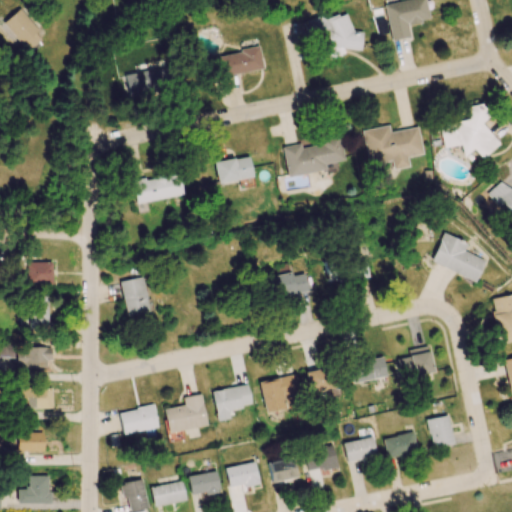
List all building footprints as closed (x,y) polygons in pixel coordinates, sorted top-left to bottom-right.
[(390,40),(408,37),(406,24),(428,20),(423,0),(404,0),(383,4),(390,40)] [(26,51),(42,37),(17,9),(1,23),(26,51)] [(360,50),(362,32),(352,31),(346,16),(335,15),(323,19),(322,15),(301,23),(309,42),(322,44),(324,49),(334,50),(339,48),(360,50)] [(217,55),(221,76),(262,69),(258,48),(217,55)] [(124,73),(127,97),(166,93),(162,60),(155,61),(156,69),(124,73)] [(442,148),(459,145),(461,157),(471,148),(480,159),(498,143),(480,123),(487,116),(481,109),(480,104),(464,107),(467,119),(438,125),(442,148)] [(361,130),(367,165),(390,160),(392,169),(408,166),(406,157),(421,154),(416,127),(389,132),(388,125),(361,130)] [(343,161),(339,138),(299,145),(299,143),(280,147),(286,177),(324,170),(323,164),(343,161)] [(251,177),(247,156),(211,163),(216,184),(251,177)] [(182,194),(177,171),(130,181),(134,204),(182,194)] [(511,187),(508,190),(501,181),(485,193),(497,208),(502,204),(511,217),(511,187)] [(474,282),(484,261),(462,251),(466,243),(442,232),(429,261),(474,282)] [(51,284),(51,262),(25,262),(25,284),(51,284)] [(269,297),(307,292),(304,273),(290,275),(288,264),(276,265),(277,274),(266,275),(269,297)] [(119,280),(124,316),(152,313),(150,299),(145,299),(142,277),(119,280)] [(511,340),(511,294),(489,299),(498,344),(511,340)] [(27,330),(47,329),(45,295),(26,296),(27,330)] [(0,357),(13,357),(13,344),(0,344),(0,357)] [(431,373),(427,346),(406,350),(407,357),(394,359),(398,378),(431,373)] [(49,347),(15,347),(15,366),(48,367),(49,347)] [(362,381),(385,377),(381,357),(358,361),(362,381)] [(511,392),(511,357),(501,360),(509,394),(511,392)] [(305,375),(308,393),(336,388),(333,371),(305,375)] [(264,412),(300,405),(294,375),(258,382),(264,412)] [(210,390),(215,421),(228,419),(226,409),(250,406),(247,385),(210,390)] [(50,408),(50,388),(17,387),(16,407),(50,408)] [(161,409),(166,433),(206,425),(199,394),(181,397),(182,405),(161,409)] [(121,434),(157,427),(152,405),(116,412),(121,434)] [(430,448),(451,444),(446,415),(424,419),(430,448)] [(15,451),(42,451),(42,432),(15,432),(15,451)] [(384,457),(415,453),(413,433),(382,437),(384,457)] [(341,444),(345,463),(375,456),(371,436),(341,444)] [(321,467),(322,470),(336,467),(332,446),(301,453),(305,470),(321,467)] [(267,461),(269,482),(295,479),(293,458),(267,461)] [(227,488),(258,483),(254,461),(223,468),(227,488)] [(189,495),(204,492),(205,495),(218,492),(214,471),(185,476),(189,495)] [(48,503),(48,476),(26,476),(26,488),(15,488),(16,504),(48,503)] [(120,499),(125,498),(127,511),(146,509),(141,479),(118,484),(120,499)] [(148,486),(151,506),(184,501),(181,482),(148,486)]
